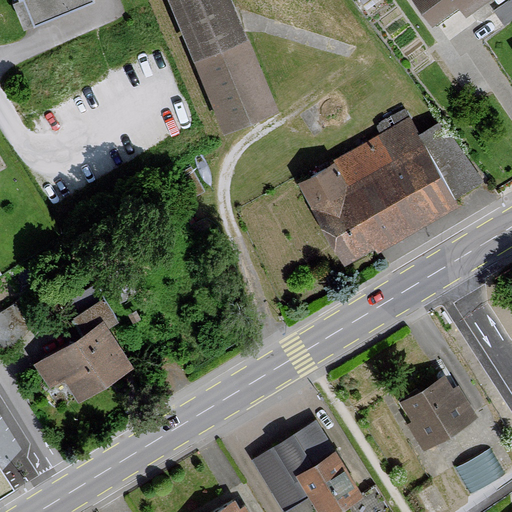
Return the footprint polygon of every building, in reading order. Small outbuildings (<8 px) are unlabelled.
[(21,0),(31,22),(85,0),(21,0)] [(237,0),(172,0),(223,126),(252,115),(279,104),(237,0)] [(412,0),(432,28),(459,9),(466,18),(491,0),(412,0)] [(408,120),(295,182),(343,269),(456,206),(408,120)] [(176,203),(202,187),(187,163),(161,180),(176,203)] [(71,334),(28,360),(46,391),(65,379),(76,397),(129,365),(106,326),(115,320),(100,295),(61,318),(71,334)] [(454,391),(442,372),(397,399),(409,418),(406,420),(423,447),(475,415),(458,388),(454,391)] [(331,448),(314,419),(282,439),(249,459),(281,511),(319,511),(338,501),(344,511),(387,511),(370,483),(365,487),(339,444),(331,448)] [(458,457),(471,485),(503,470),(490,442),(458,457)] [(246,511),(236,494),(204,511),(246,511)]
